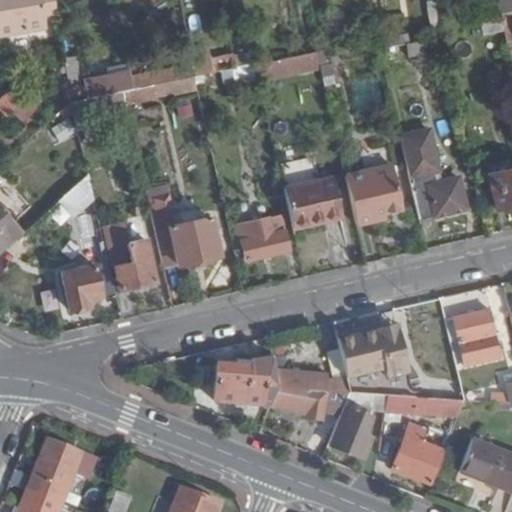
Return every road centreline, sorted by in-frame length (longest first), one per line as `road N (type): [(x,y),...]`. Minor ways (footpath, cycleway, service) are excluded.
road 1 (tertiary): [(511,251),(126,339),(9,377)]
road 2 (residential): [(371,511),(128,413),(9,377)]
